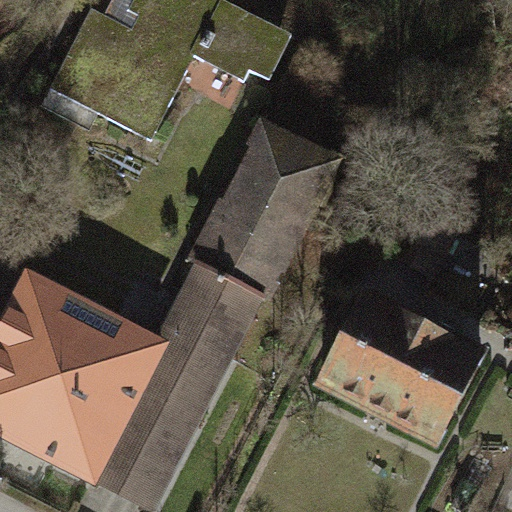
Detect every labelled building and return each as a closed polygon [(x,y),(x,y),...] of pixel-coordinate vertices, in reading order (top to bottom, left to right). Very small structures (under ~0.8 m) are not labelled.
[(323,32),(254,0),(134,0),(89,97),(184,141),(222,60),(294,94),(323,32)] [(298,130),(226,259),(299,300),(371,170),(298,130)] [(185,511),(299,300),(226,259),(185,342),(200,350),(129,492),(169,511),(185,511)] [(185,342),(49,274),(0,371),(0,426),(129,492),(200,350),(185,342)] [(511,391),(511,360),(393,295),(341,387),(473,461),(511,391)]
